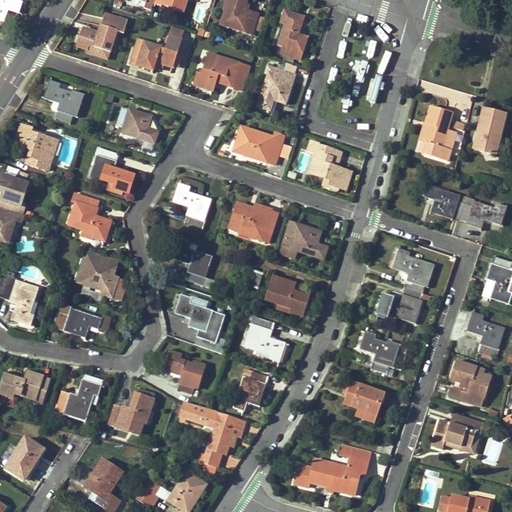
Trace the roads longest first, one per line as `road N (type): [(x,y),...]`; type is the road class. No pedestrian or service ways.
road 1 (residential): [(381,511),(470,247),(365,211)]
road 2 (residential): [(176,150),(130,214),(155,329),(129,361),(0,333)]
road 3 (residential): [(235,494),(327,337),(365,211)]
road 4 (residential): [(28,50),(207,111),(176,150)]
road 5 (residential): [(382,145),(305,123),(345,0)]
road 6 (residential): [(365,211),(176,150)]
road 7 (residential): [(382,145),(414,16)]
